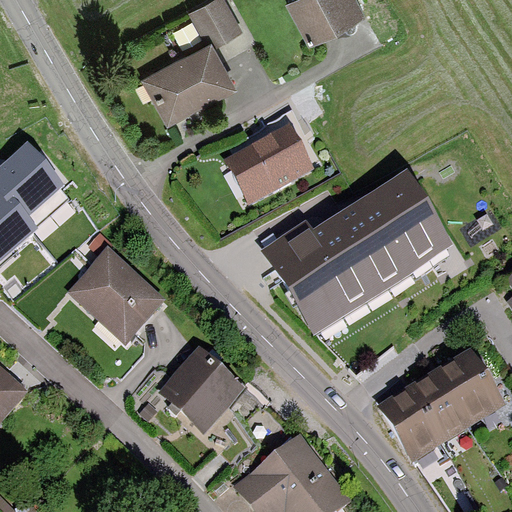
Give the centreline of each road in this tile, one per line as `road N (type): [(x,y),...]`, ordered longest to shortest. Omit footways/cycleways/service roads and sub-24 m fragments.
road 1 (tertiary): [(418,511),(363,438),(160,232),(14,0)]
road 2 (residential): [(204,511),(0,313)]
